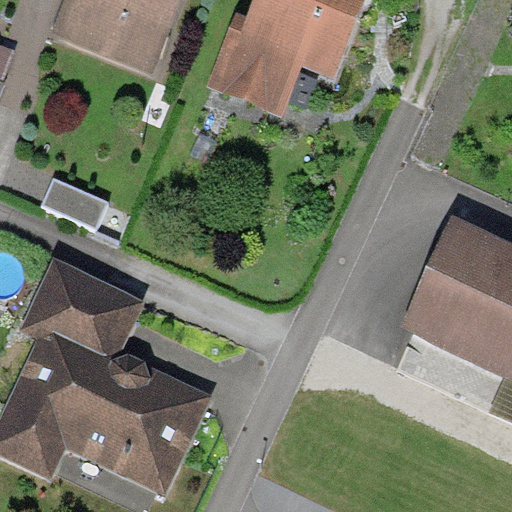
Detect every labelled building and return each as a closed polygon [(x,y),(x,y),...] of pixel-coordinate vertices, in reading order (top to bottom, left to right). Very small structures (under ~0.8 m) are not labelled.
[(62,0),(48,34),(154,76),(184,0),(62,0)] [(369,0),(251,0),(246,13),(236,9),(204,88),(286,121),(307,71),(335,83),(369,0)] [(0,45),(0,81),(2,82),(14,51),(0,45)] [(109,202),(56,178),(44,205),(97,228),(109,202)] [(511,246),(454,219),(402,330),(511,381),(511,246)] [(43,329),(118,363),(122,354),(145,303),(54,262),(21,332),(38,339),(43,329)] [(38,339),(0,420),(0,457),(53,482),(68,451),(167,497),(213,397),(139,362),(122,354),(118,363),(43,329),(38,339)]
